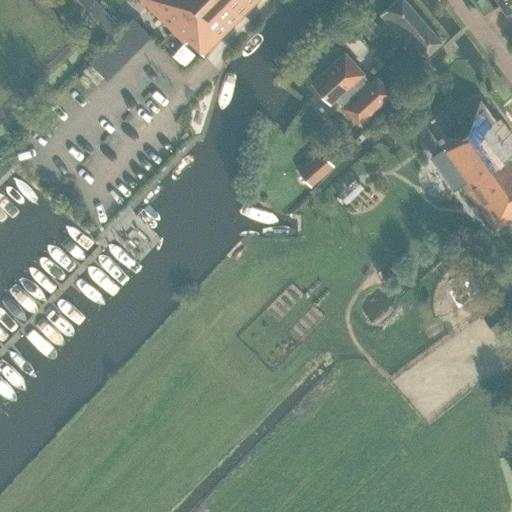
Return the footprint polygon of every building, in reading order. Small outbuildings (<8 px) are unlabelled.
[(65,0),(103,42),(120,26),(95,0),(65,0)] [(140,0),(183,43),(186,39),(202,55),(256,0),(140,0)] [(395,0),(379,14),(394,31),(415,13),(404,0),(395,0)] [(511,0),(497,0),(508,15),(511,11),(511,0)] [(426,25),(415,13),(394,31),(404,43),(404,44),(426,25)] [(357,26),(369,40),(381,28),(369,15),(357,26)] [(105,79),(150,34),(132,16),(87,61),(105,79)] [(425,55),(440,42),(426,25),(404,44),(404,43),(401,46),(416,63),(425,55)] [(390,41),(380,50),(387,58),(397,49),(390,41)] [(398,49),(384,62),(391,71),(406,58),(398,49)] [(357,123),(391,93),(376,77),(366,85),(358,76),(362,73),(343,52),(310,82),(329,102),(336,96),(344,105),(341,107),(357,123)] [(442,109),(425,121),(444,148),(432,156),(456,189),(463,184),(495,230),(511,217),(511,138),(511,139),(511,138),(511,135),(500,119),(497,121),(481,100),(451,121),(442,109)] [(333,165),(319,150),(295,171),(309,187),(333,165)] [(481,227),(467,238),(476,250),(490,239),(481,227)] [(397,265),(380,271),(383,279),(400,273),(397,265)] [(496,334),(511,322),(511,292),(482,315),(496,334)]
